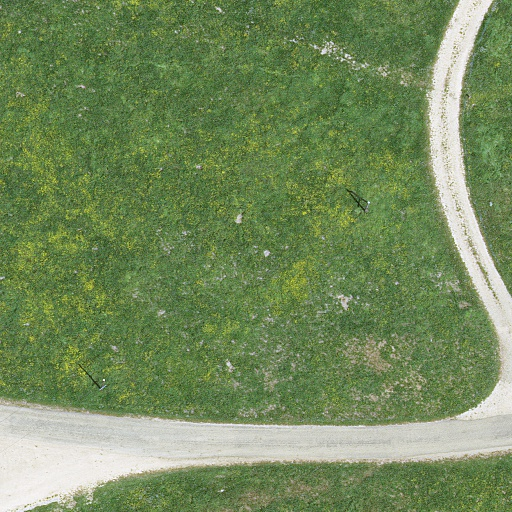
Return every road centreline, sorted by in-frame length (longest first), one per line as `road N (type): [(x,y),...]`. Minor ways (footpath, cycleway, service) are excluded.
road 1 (unclassified): [(511,434),(426,442),(105,438),(0,420)]
road 2 (track): [(511,318),(473,254),(450,178),(445,126),(454,59),(478,0)]
road 3 (track): [(105,438),(68,473),(0,498)]
